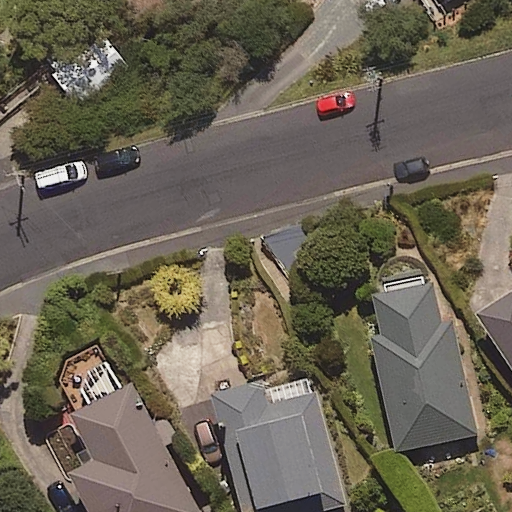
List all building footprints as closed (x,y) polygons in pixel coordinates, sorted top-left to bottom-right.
[(128,67),(104,36),(52,75),(76,106),(128,67)] [(444,332),(433,283),(372,297),(382,344),(375,345),(399,452),(478,434),(454,330),(444,332)] [(511,295),(482,313),(511,362),(511,295)] [(309,370),(208,399),(240,511),(339,511),(349,509),(309,370)] [(198,511),(132,385),(72,416),(96,462),(70,476),(88,511),(198,511)]
